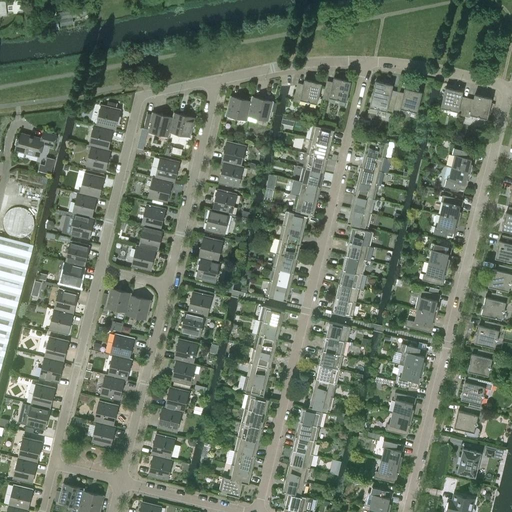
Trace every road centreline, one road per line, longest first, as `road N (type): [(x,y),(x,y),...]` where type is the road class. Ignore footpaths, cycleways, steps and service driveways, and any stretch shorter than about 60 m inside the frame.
road 1 (residential): [(258,511),(368,61)]
road 2 (residential): [(407,511),(505,86)]
road 3 (residential): [(99,269),(141,98),(216,79)]
road 4 (residential): [(168,285),(216,79)]
road 5 (residential): [(120,481),(168,285)]
road 6 (residential): [(53,465),(99,269)]
road 7 (residential): [(216,79),(368,61)]
road 8 (residential): [(368,61),(505,86)]
road 9 (residential): [(245,511),(120,481)]
